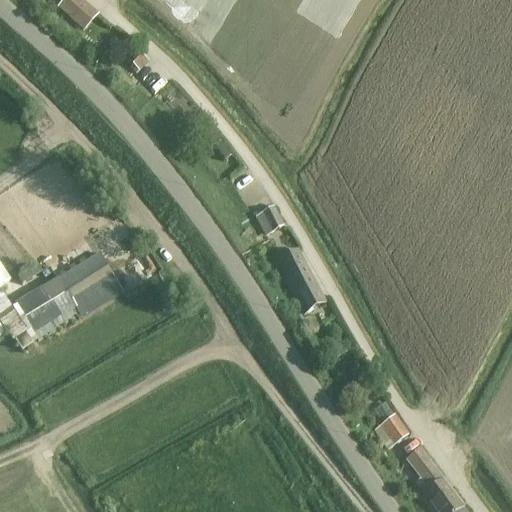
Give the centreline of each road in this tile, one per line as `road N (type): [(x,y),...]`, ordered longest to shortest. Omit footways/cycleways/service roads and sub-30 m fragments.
road 1 (unclassified): [(479,511),(368,360),(293,225),(229,135),(92,0)]
road 2 (tertiary): [(391,511),(209,232),(127,129),(0,10)]
road 3 (track): [(366,511),(136,203),(0,63)]
